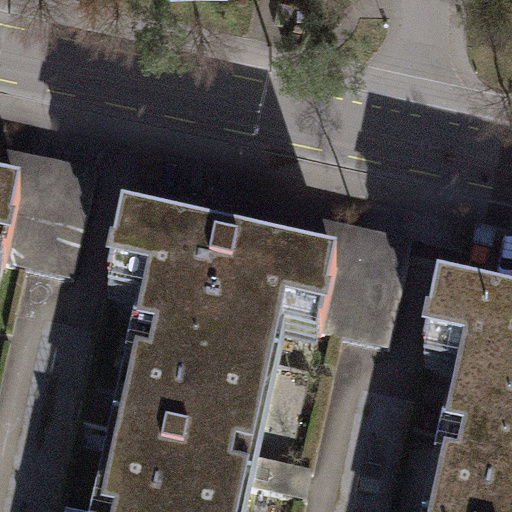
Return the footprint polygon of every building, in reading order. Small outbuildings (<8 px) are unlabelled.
[(0,271),(24,276),(77,287),(97,188),(0,168),(0,271)] [(141,338),(158,342),(278,367),(286,331),(340,342),(392,353),(413,254),(212,212),(204,253),(121,236),(111,283),(151,291),(141,338)] [(446,431),(462,434),(511,444),(511,317),(434,301),(424,348),(461,356),(446,431)] [(255,478),(278,367),(158,342),(152,370),(136,367),(105,511),(246,511),(249,503),(229,499),(234,474),(255,478)] [(511,511),(511,444),(462,434),(456,461),(440,458),(428,511),(511,511)]
